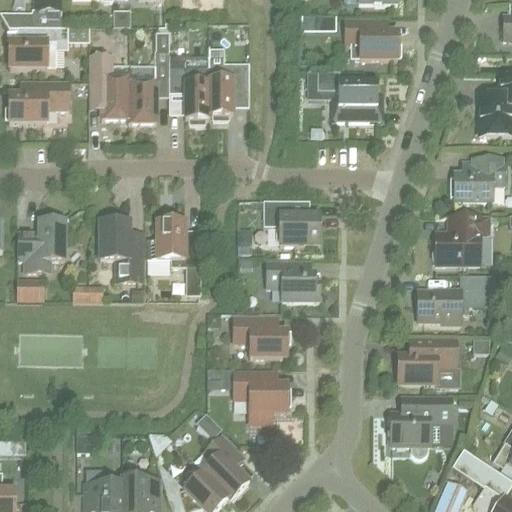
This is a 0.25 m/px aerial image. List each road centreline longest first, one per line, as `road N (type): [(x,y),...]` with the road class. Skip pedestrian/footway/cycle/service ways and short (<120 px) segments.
road 1 (residential): [(399,190),(248,170),(104,169),(71,179),(0,179)]
road 2 (residential): [(326,466),(348,434),(353,339),(399,190)]
road 3 (residential): [(399,190),(459,0)]
